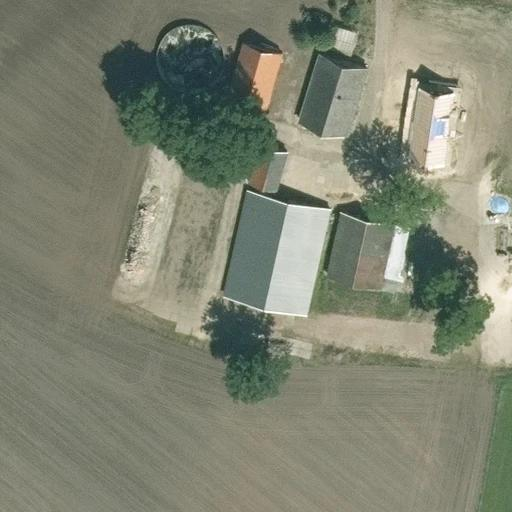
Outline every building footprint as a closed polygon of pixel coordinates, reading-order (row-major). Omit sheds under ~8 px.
[(336,46),(356,51),(362,30),(342,25),(336,46)] [(243,42),(226,100),(265,111),(282,53),(243,42)] [(300,120),(347,134),(367,67),(321,53),(300,120)] [(412,114),(405,136),(401,150),(404,150),(421,156),(438,161),(442,147),(459,94),(424,83),(418,104),(416,103),(412,114)] [(262,144),(250,183),(276,190),(287,151),(262,144)] [(249,190),(225,295),(306,313),(330,209),(249,190)] [(397,223),(341,210),(326,276),(383,289),(397,223)]
